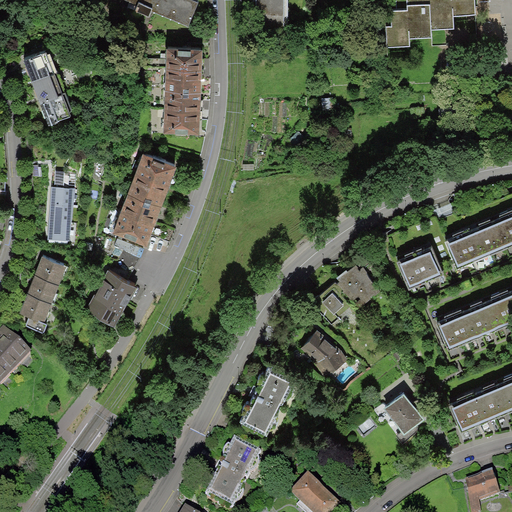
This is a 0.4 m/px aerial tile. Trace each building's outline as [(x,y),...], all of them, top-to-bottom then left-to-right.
[(131,0),(137,2),(135,7),(149,13),(150,8),(188,24),(197,0),(131,0)] [(255,0),(256,15),(258,15),(258,29),(266,29),(266,37),(276,37),(276,29),(284,29),(283,0),(255,0)] [(395,0),(396,7),(390,7),(391,23),(386,23),(387,44),(410,43),(410,35),(432,34),(431,27),(454,25),(453,13),(475,12),(474,0),(395,0)] [(178,46),(168,46),(167,66),(204,68),(204,57),(200,57),(201,52),(201,47),(191,46),(178,45),(178,46)] [(49,59),(45,49),(24,57),(27,64),(25,65),(26,66),(28,72),(29,72),(32,79),(57,69),(56,69),(57,68),(53,59),(52,59),(52,58),(49,59)] [(200,77),(203,78),(204,68),(167,66),(166,87),(199,88),(200,80),(200,77)] [(35,86),(34,87),(35,89),(36,94),(38,93),(40,100),(65,90),(60,80),(61,79),(58,70),(57,70),(57,69),(32,79),(35,86)] [(202,109),(202,99),(199,99),(199,96),(199,88),(166,87),(166,108),(202,109)] [(40,100),(43,107),(42,108),(43,111),(45,115),(46,114),(49,121),(70,113),(66,103),(69,102),(69,101),(69,100),(66,91),(65,91),(65,90),(40,100)] [(188,129),(198,129),(198,122),(198,119),(202,119),(202,109),(166,108),(165,128),(175,129),(188,130),(188,129)] [(136,170),(170,183),(174,174),(171,173),(172,170),(175,163),(165,159),(166,159),(153,154),(153,155),(144,151),(136,170)] [(170,183),(136,170),(129,190),(160,202),(161,198),(164,192),(167,193),(170,183)] [(48,238),(69,239),(75,187),(52,186),(50,206),(49,217),(48,238)] [(122,209),(153,221),(156,222),(159,213),(156,212),(158,208),(160,202),(129,190),(122,209)] [(153,221),(122,209),(114,229),(124,232),(123,233),(136,237),(145,240),(147,236),(153,221)] [(454,235),(445,239),(457,266),(493,251),(511,243),(511,212),(501,217),(501,215),(470,228),(471,230),(455,237),(454,235)] [(120,256),(135,263),(143,247),(117,238),(114,245),(124,249),(120,256)] [(406,255),(397,259),(409,286),(426,279),(443,272),(431,244),(422,248),(423,250),(407,257),(406,255)] [(56,281),(64,263),(43,254),(37,268),(35,273),(56,281)] [(341,279),(339,282),(338,281),(337,282),(341,287),(351,299),(359,292),(365,300),(378,290),(366,271),(367,271),(366,270),(363,266),(369,262),(363,255),(354,262),(353,262),(355,265),(347,271),(345,269),(342,272),(338,275),(341,279)] [(116,263),(131,271),(133,267),(135,263),(120,256),(116,263)] [(135,283),(127,278),(128,277),(131,271),(116,263),(112,270),(109,268),(87,308),(113,322),(135,283)] [(28,292),(49,300),(56,281),(35,273),(30,287),(28,292)] [(349,303),(341,293),(341,287),(337,282),(335,280),(317,295),(313,299),(317,304),(312,305),(318,311),(320,309),(330,322),(338,315),(336,313),(349,303)] [(446,316),(437,320),(448,348),(483,333),(511,320),(511,288),(509,290),(509,292),(493,298),(493,297),(462,309),(463,311),(446,318),(446,316)] [(47,320),(42,318),(49,300),(28,292),(22,306),(21,310),(29,313),(25,322),(43,329),(47,320)] [(321,359),(322,360),(318,362),(325,372),(345,359),(339,349),(316,330),(307,341),(303,345),(313,355),(315,353),(321,359)] [(0,383),(29,354),(30,355),(30,354),(10,334),(0,343),(0,383)] [(282,403),(295,377),(293,376),(294,373),(272,362),(271,364),(268,363),(265,371),(263,370),(259,373),(258,375),(258,377),(257,380),(259,381),(255,389),(257,391),(256,392),(256,394),(253,393),(249,401),(247,400),(246,401),(244,404),(242,407),(242,410),(244,411),(240,419),(242,420),(241,422),(263,434),(264,431),(267,433),(280,406),(278,405),(279,402),(282,403)] [(475,393),(459,400),(458,398),(450,402),(461,430),(500,413),(511,408),(511,377),(506,380),(505,379),(475,391),(475,393)] [(403,392),(385,406),(403,429),(396,434),(402,442),(416,430),(416,429),(417,428),(417,427),(416,426),(416,425),(414,423),(416,421),(422,416),(417,409),(423,405),(417,399),(417,398),(411,402),(403,392)] [(221,470),(219,468),(215,476),(213,475),(211,477),(209,479),(208,481),(208,484),(208,486),(209,487),(206,495),(208,496),(207,498),(229,509),(230,507),(232,508),(246,482),(243,481),(245,477),(247,479),(261,452),(258,451),(260,449),(237,438),(236,440),(234,439),(230,446),(228,445),(227,447),(225,449),(224,451),(223,454),(223,456),(225,457),(221,465),(223,466),(222,468),(221,470)] [(466,481),(470,503),(478,501),(478,500),(499,492),(492,472),(472,479),(466,481)] [(72,479),(69,484),(75,489),(82,479),(75,474),(72,479)] [(313,511),(330,511),(337,505),(308,477),(293,494),(313,511)]
